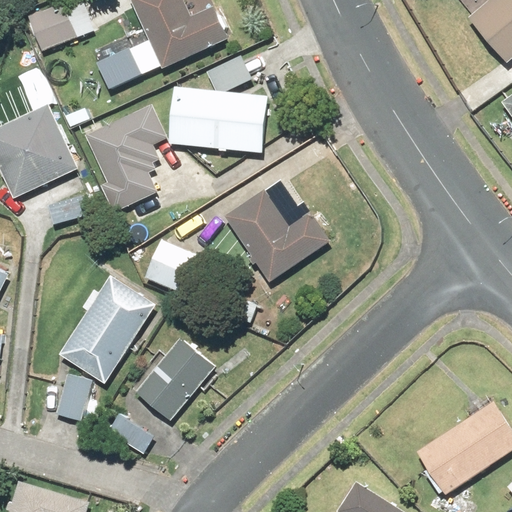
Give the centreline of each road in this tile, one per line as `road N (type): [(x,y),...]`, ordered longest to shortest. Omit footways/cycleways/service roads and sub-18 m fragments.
road 1 (residential): [(489,238),(202,511)]
road 2 (residential): [(341,0),(426,159),(489,238)]
